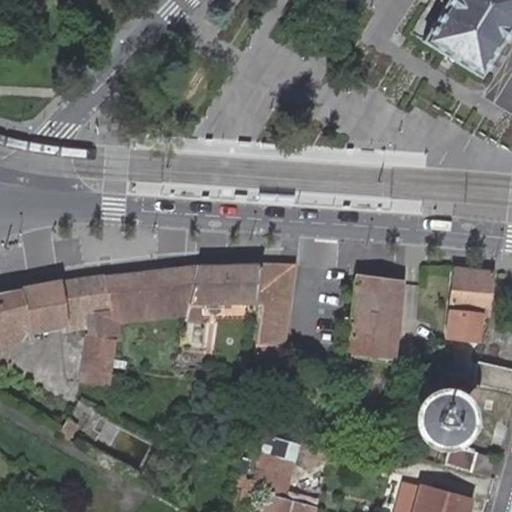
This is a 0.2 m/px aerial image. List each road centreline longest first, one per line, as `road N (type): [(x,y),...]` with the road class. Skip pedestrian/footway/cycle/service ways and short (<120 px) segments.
road 1 (residential): [(511,235),(0,206)]
road 2 (unclassified): [(185,0),(0,200)]
